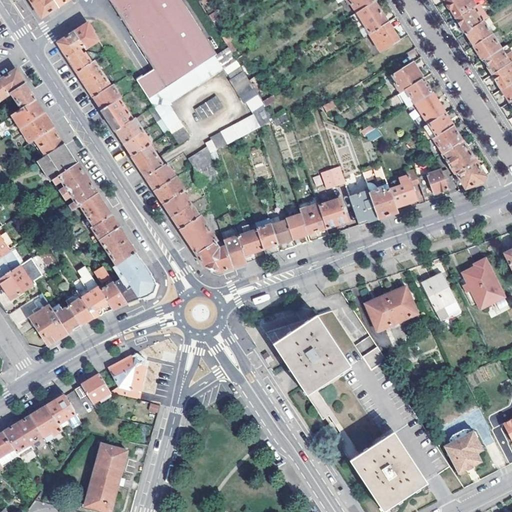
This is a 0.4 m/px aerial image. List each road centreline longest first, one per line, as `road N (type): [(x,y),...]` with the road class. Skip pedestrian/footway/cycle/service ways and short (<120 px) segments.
road 1 (tertiary): [(191,293),(0,0)]
road 2 (secondary): [(218,300),(511,192)]
road 3 (residential): [(511,162),(408,0)]
road 4 (tertiary): [(241,372),(335,511)]
road 5 (secondary): [(179,311),(32,378)]
